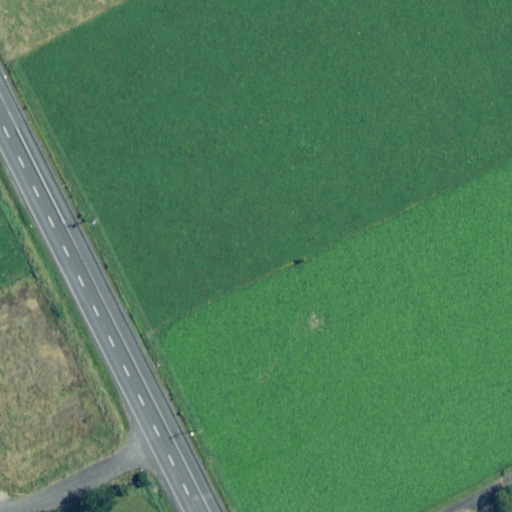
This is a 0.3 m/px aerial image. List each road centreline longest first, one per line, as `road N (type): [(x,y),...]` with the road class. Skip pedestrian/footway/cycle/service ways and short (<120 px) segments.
road 1 (primary): [(0,118),(164,445)]
road 2 (unclassified): [(164,445),(23,511)]
